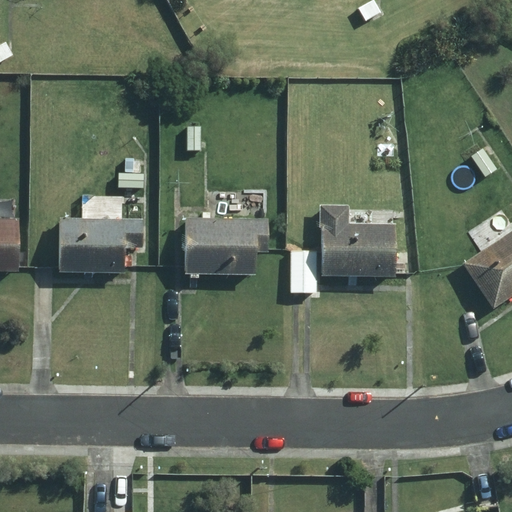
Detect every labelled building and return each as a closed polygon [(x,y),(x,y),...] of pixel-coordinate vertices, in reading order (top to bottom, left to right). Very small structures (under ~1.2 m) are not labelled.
[(370,1),(356,9),(363,20),(376,13),(370,1)] [(3,42),(0,44),(0,60),(10,55),(3,42)] [(201,151),(201,126),(184,126),(184,151),(201,151)] [(393,144),(376,143),(376,157),(393,158),(393,144)] [(485,151),(472,159),(479,170),(492,162),(485,151)] [(139,160),(123,160),(122,173),(138,174),(139,160)] [(391,226),(344,225),(345,209),(320,209),(319,208),(317,276),(319,276),(390,277),(391,226)] [(138,248),(139,221),(57,220),(56,272),(119,273),(119,267),(127,267),(127,258),(120,258),(120,249),(138,248)] [(264,221),(183,220),(182,274),(251,275),(251,253),(264,253),(264,221)] [(0,271),(14,272),(14,222),(0,221),(0,271)] [(511,230),(460,265),(489,309),(511,293),(511,230)] [(312,254),(290,253),(289,293),(312,294),(312,254)]
